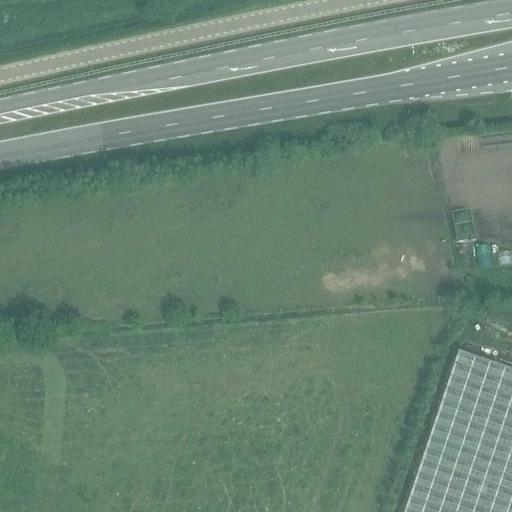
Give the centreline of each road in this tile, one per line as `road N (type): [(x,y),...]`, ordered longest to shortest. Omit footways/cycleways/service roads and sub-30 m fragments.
road 1 (primary): [(511,14),(0,107)]
road 2 (primary): [(0,158),(511,68)]
road 3 (unclassified): [(371,0),(0,76)]
